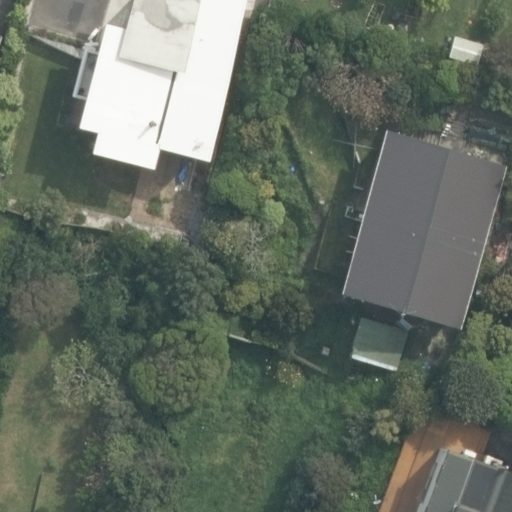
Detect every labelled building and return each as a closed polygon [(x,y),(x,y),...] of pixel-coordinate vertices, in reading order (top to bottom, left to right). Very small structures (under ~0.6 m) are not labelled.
[(0,0),(0,14),(14,19),(21,0),(0,0)] [(80,151),(147,167),(151,148),(203,160),(241,6),(259,10),(261,0),(118,0),(113,21),(94,16),(67,125),(85,129),(80,151)] [(477,66),(483,43),(453,35),(447,58),(477,66)] [(336,292),(455,327),(503,164),(384,129),(336,292)] [(410,332),(355,316),(342,360),(397,376),(410,332)] [(503,511),(511,488),(511,472),(441,447),(418,511),(503,511)]
